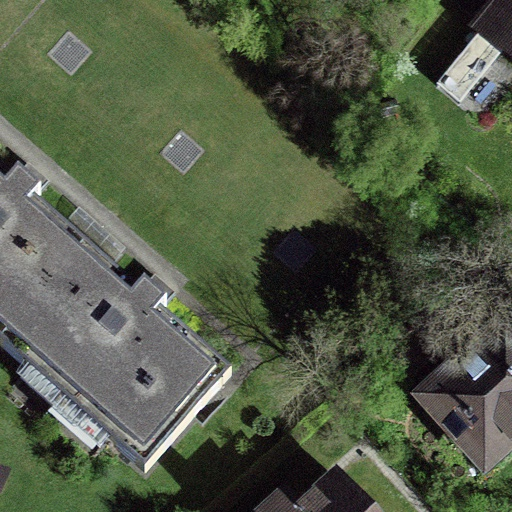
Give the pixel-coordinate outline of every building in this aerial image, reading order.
[(480,33),(511,58),(511,0),(451,0),(485,27),(480,33)] [(0,343),(0,344),(85,249),(0,173),(0,343)] [(228,376),(85,249),(0,344),(143,470),(228,376)] [(424,400),(486,467),(511,443),(511,333),(506,326),(424,400)] [(366,511),(338,480),(302,511),(286,511),(279,504),(269,511),(366,511)]
